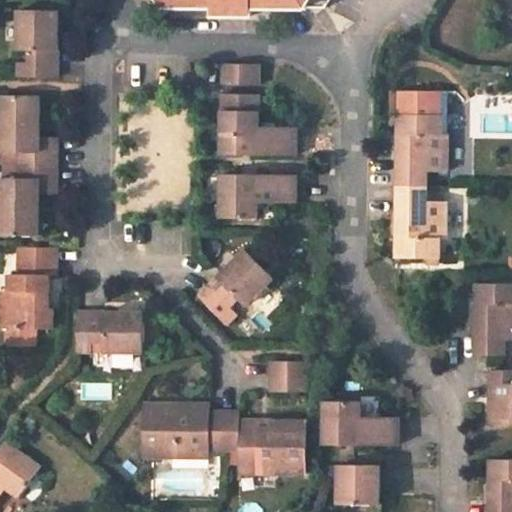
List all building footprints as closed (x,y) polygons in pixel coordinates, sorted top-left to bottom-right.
[(156,0),(162,6),(215,5),(215,13),(254,12),(253,5),(328,6),(331,0),(156,0)] [(20,10),(19,50),(31,50),(31,63),(19,63),(19,77),(59,77),(59,11),(20,10)] [(255,83),(256,62),(220,62),(220,83),(255,83)] [(440,133),(440,91),(399,90),(398,114),(397,185),(425,186),(425,171),(446,172),(447,134),(440,133)] [(220,92),(220,153),(294,154),(294,124),(256,124),(255,92),(220,92)] [(41,137),(41,96),(1,95),(1,151),(18,152),(18,167),(58,167),(58,137),(41,137)] [(465,168),(466,138),(454,137),(454,168),(465,168)] [(0,178),(0,235),(40,236),(40,194),(58,193),(58,167),(18,167),(18,178),(0,178)] [(293,173),(236,172),(219,172),(219,216),(255,216),(255,201),(293,202),(293,173)] [(446,202),(425,201),(425,186),(397,185),(396,258),(438,258),(438,239),(446,240),(446,202)] [(465,235),(465,205),(454,205),(454,235),(465,235)] [(243,303),(272,275),(244,247),(197,294),(224,321),(234,312),(226,304),(235,295),(243,303)] [(49,310),(49,278),(56,278),(57,278),(57,250),(20,249),(20,276),(10,276),(10,292),(3,291),(3,330),(26,330),(26,351),(46,352),(47,330),(53,331),(54,310),(49,310)] [(511,283),(475,283),(476,355),(504,356),(504,341),(511,340),(511,283)] [(143,312),(77,310),(76,350),(91,350),(91,340),(103,341),(103,351),(143,352),(143,312)] [(99,367),(147,365),(146,354),(98,356),(99,367)] [(271,361),(271,390),(306,391),(306,361),(271,361)] [(511,423),(511,369),(491,369),(490,424),(511,423)] [(399,416),(361,415),(362,399),(325,400),(325,444),(398,445),(399,416)] [(179,403),(143,403),(142,454),(194,455),(194,449),(210,449),(240,450),(239,427),(239,419),(239,411),(210,411),(179,410),(179,403)] [(306,420),(271,419),(271,428),(239,427),(240,450),(239,463),(254,463),(254,472),(306,472),(306,420)] [(271,419),(239,419),(239,427),(271,428),(271,419)] [(4,439),(0,444),(0,490),(4,485),(18,494),(40,466),(4,439)] [(511,511),(511,459),(490,459),(489,511),(511,511)] [(240,473),(254,472),(254,463),(239,463),(240,473)] [(339,463),(338,502),(378,503),(378,468),(379,463),(339,463)]
